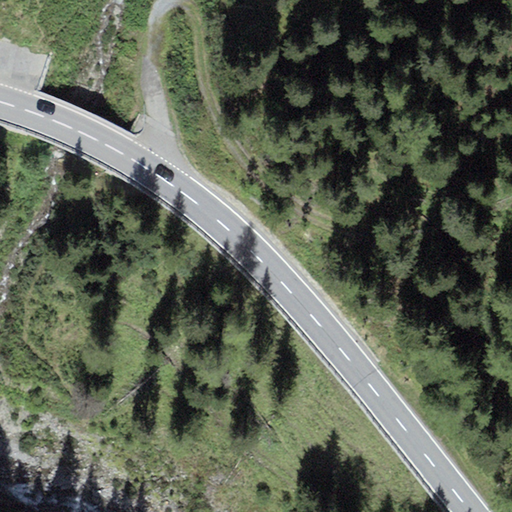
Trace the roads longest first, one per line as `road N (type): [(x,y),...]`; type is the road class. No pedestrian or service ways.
road 1 (track): [(154,173),(156,17),(166,3),(190,6),(209,99),(240,154),(288,204),(411,262),(433,282),(458,332),(511,367)]
road 2 (primary): [(471,511),(311,316),(220,223),(116,150),(0,101)]
